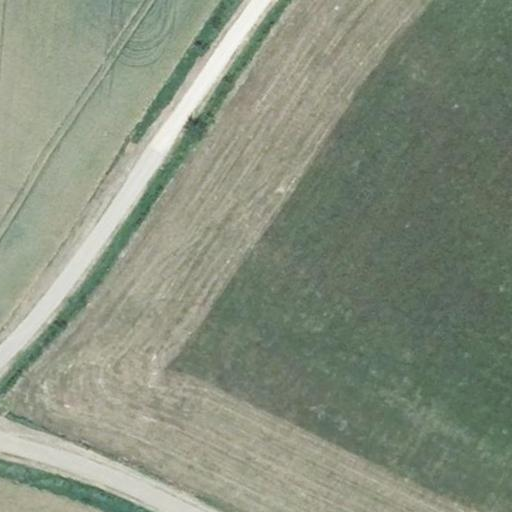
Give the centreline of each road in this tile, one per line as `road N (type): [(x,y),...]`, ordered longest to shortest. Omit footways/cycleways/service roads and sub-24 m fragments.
road 1 (track): [(269,0),(66,289),(0,363)]
road 2 (track): [(173,511),(0,444)]
